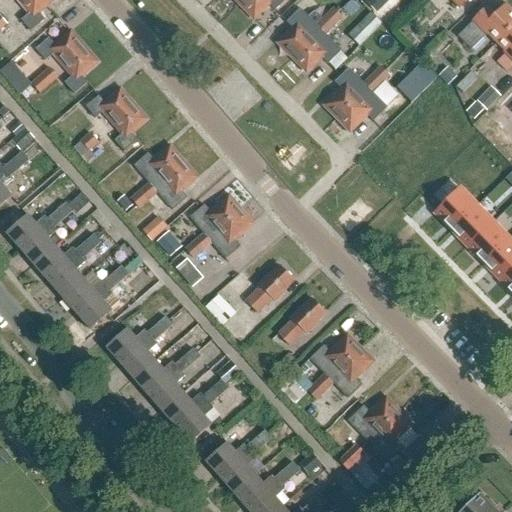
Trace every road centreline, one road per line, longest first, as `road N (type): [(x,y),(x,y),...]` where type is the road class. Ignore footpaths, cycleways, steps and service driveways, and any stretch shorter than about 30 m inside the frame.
road 1 (residential): [(292,213),(346,163),(183,0)]
road 2 (residential): [(495,418),(292,213)]
road 3 (residential): [(292,213),(109,0)]
road 4 (unclassified): [(177,511),(0,301)]
road 5 (residential): [(401,511),(495,418)]
